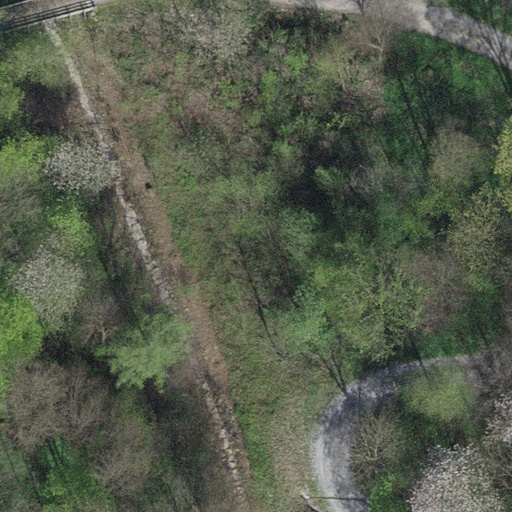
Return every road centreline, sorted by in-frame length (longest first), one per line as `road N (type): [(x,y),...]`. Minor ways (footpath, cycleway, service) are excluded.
road 1 (track): [(341,511),(318,453),(327,415),(359,386),(511,370)]
road 2 (track): [(382,0),(511,46)]
